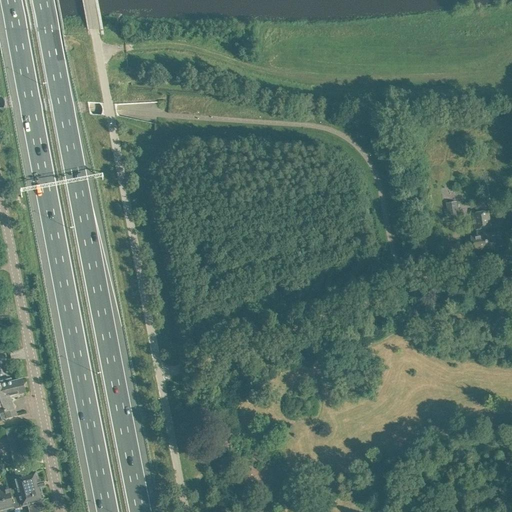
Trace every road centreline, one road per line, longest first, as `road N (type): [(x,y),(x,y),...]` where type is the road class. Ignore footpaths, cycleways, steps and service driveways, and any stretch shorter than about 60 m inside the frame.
road 1 (unclassified): [(186,511),(88,0)]
road 2 (motorway): [(10,0),(107,511)]
road 3 (motorway): [(139,511),(42,0)]
road 4 (track): [(511,257),(397,282),(354,307),(158,372)]
road 5 (tertiary): [(61,511),(0,192)]
